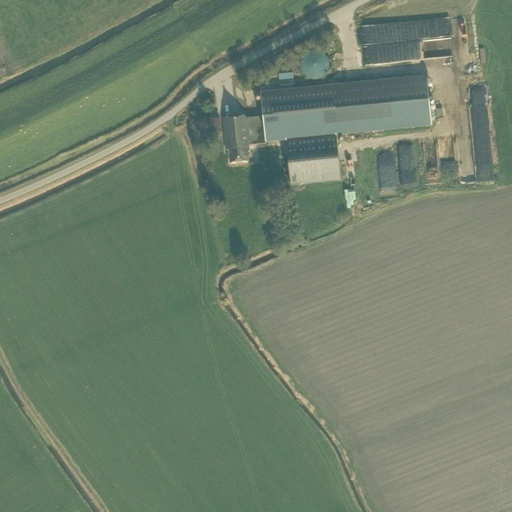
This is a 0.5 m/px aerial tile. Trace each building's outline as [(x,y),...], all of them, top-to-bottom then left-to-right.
[(404,23),(361,26),(362,45),(405,42),(404,23)] [(300,63),(300,68),(301,72),(304,76),(307,79),(311,81),(316,81),(320,80),(324,77),(327,74),(328,70),(329,65),(328,61),(325,57),(322,54),(317,52),(313,52),(309,53),(305,56),(302,59),(300,63)] [(223,119),(226,152),(229,151),(230,165),(249,163),(248,152),(250,152),(249,146),(266,145),(266,141),(432,125),(427,78),(261,95),(263,117),(246,119),(246,117),(223,119)] [(209,120),(211,134),(221,133),(220,119),(209,120)] [(457,145),(459,183),(491,182),(488,132),(471,133),(472,144),(457,145)] [(291,186),(340,181),(337,152),(336,136),(286,141),(291,186)]
